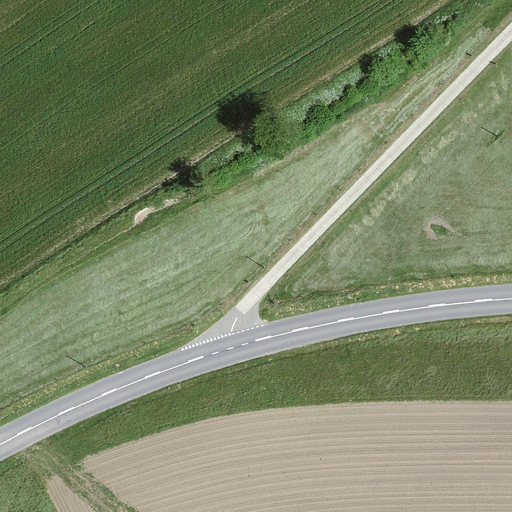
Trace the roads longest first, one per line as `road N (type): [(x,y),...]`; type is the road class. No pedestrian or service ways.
road 1 (secondary): [(511,298),(374,314),(263,338),(120,387),(0,444)]
road 2 (track): [(230,348),(233,325),(251,299),(511,26)]
